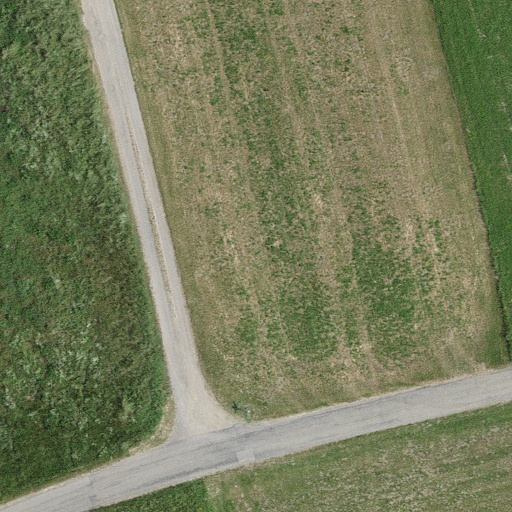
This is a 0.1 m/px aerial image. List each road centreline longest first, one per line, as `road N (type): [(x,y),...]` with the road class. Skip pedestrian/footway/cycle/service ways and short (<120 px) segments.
road 1 (residential): [(511,384),(279,434),(109,482),(38,511)]
road 2 (track): [(206,455),(86,0)]
